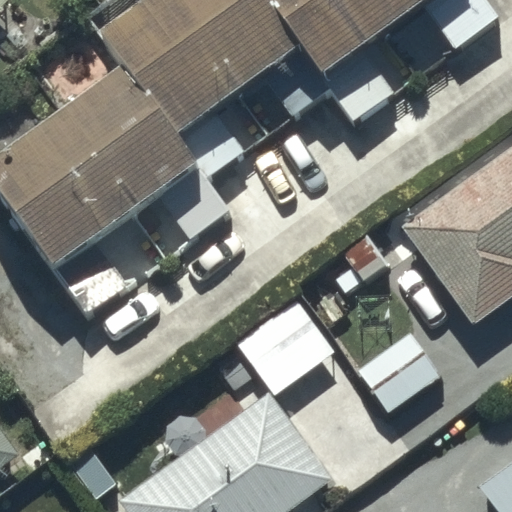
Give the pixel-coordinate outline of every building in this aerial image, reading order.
[(1,0),(0,0),(0,15),(8,7),(1,0)] [(128,64),(0,155),(0,184),(56,267),(158,197),(190,243),(236,211),(212,176),(247,152),(218,109),(265,77),(293,117),(333,90),(355,121),(396,93),(365,48),(424,7),(453,50),(502,16),(491,0),(140,0),(103,26),(128,64)] [(511,148),(405,225),(477,325),(511,299),(511,148)] [(413,333),(359,371),(388,413),(442,375),(413,333)] [(270,393),(121,499),(129,511),(291,511),(334,482),(270,393)] [(0,469),(21,453),(0,425),(0,469)] [(511,511),(511,463),(482,485),(501,511),(511,511)]
